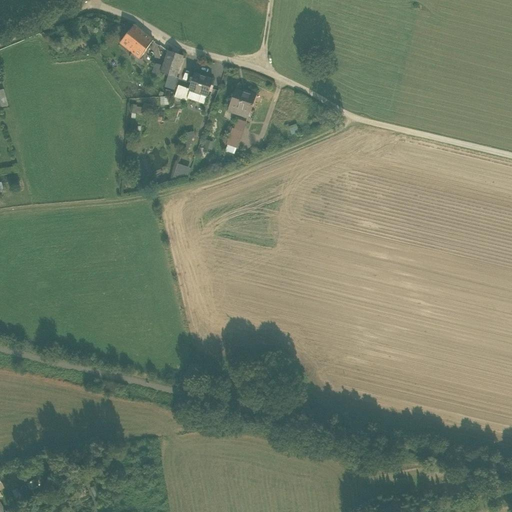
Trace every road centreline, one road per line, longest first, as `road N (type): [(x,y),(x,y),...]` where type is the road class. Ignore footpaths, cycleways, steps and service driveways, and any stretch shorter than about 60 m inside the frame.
road 1 (track): [(511,154),(352,116),(250,166),(156,196),(0,213)]
road 2 (residential): [(352,116),(255,67),(187,50),(89,1)]
